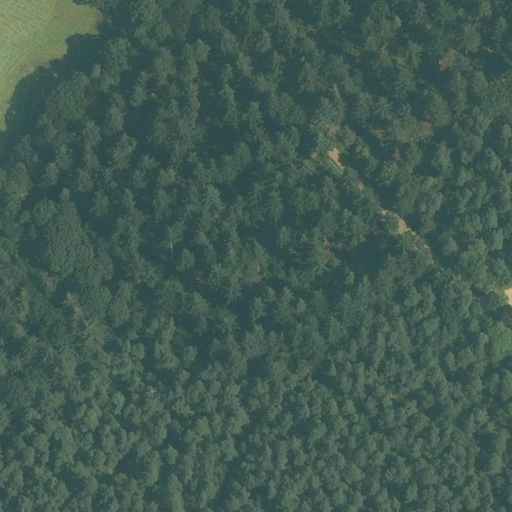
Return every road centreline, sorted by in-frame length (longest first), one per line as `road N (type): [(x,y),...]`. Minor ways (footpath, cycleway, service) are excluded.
road 1 (track): [(511,345),(196,19)]
road 2 (track): [(326,357),(433,423),(504,511)]
road 3 (track): [(511,122),(481,124),(434,149),(366,201)]
